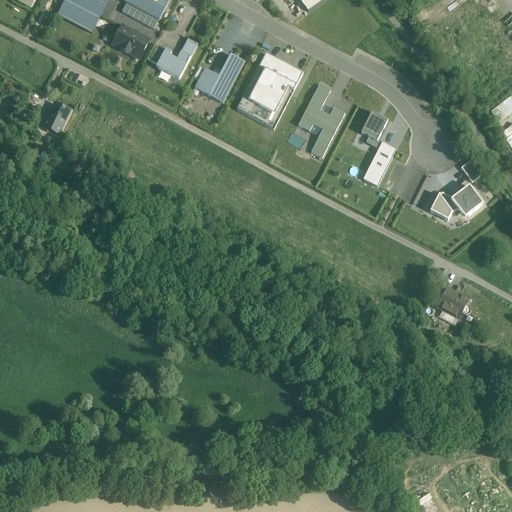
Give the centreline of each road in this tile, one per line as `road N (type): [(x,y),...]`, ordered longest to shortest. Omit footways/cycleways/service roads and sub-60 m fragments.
road 1 (unclassified): [(0,508),(75,480),(270,480),(511,406)]
road 2 (unclassified): [(220,0),(381,86),(432,143)]
